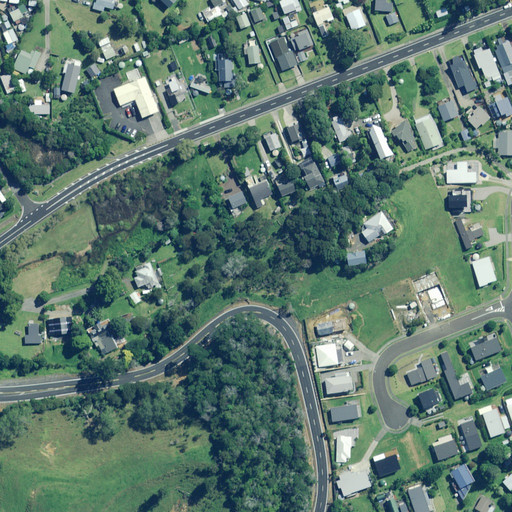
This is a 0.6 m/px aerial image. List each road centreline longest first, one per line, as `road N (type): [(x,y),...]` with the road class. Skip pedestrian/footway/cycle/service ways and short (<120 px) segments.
road 1 (tertiary): [(511,11),(131,161),(37,217)]
road 2 (primary): [(319,511),(325,474),(307,383),(288,333),(260,311),(228,319),(132,376),(0,395)]
road 3 (residential): [(394,414),(380,387),(394,351),(508,307)]
